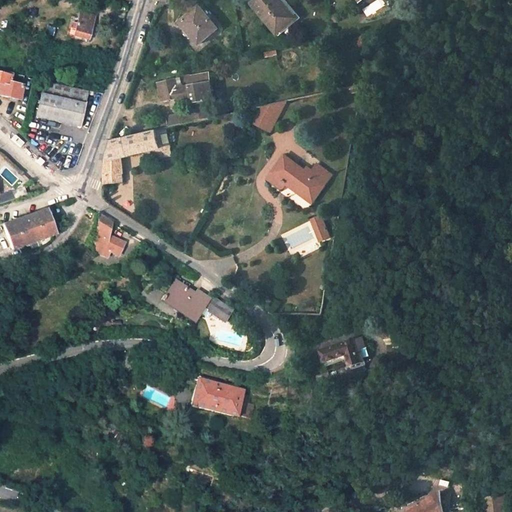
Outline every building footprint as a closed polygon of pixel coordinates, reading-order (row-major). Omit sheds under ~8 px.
[(281,0),(280,0),(248,0),(277,33),(295,19),(280,1),(281,0)] [(277,33),(280,37),(302,18),(286,0),(281,0),(280,1),(295,19),(277,33)] [(199,44),(218,29),(200,7),(181,22),(199,44)] [(74,36),(88,40),(92,23),(91,23),(93,17),(80,13),(77,24),(73,23),(71,28),(76,30),(74,36)] [(14,67),(2,65),(1,72),(12,74),(24,77),(25,71),(14,69),(14,67)] [(17,100),(19,100),(22,86),(11,83),(12,74),(1,72),(0,71),(0,95),(9,98),(17,100)] [(214,100),(209,73),(189,77),(189,75),(174,78),(175,80),(159,84),(162,95),(166,94),(167,101),(178,98),(179,102),(189,100),(193,99),(194,104),(206,102),(214,100)] [(86,87),(87,81),(75,78),(74,83),(74,84),(86,87)] [(36,117),(80,128),(85,103),(84,103),(87,94),(87,91),(44,82),(36,117)] [(189,100),(191,111),(193,122),(209,118),(206,102),(194,104),(193,99),(189,100)] [(264,106),(254,125),(256,127),(267,132),(271,125),(274,127),(287,100),(264,106)] [(193,122),(191,111),(181,114),(182,116),(183,124),(193,122)] [(182,116),(168,119),(169,127),(183,124),(182,116)] [(166,128),(111,140),(105,162),(121,158),(151,150),(155,149),(157,158),(170,155),(169,147),(170,147),(166,128)] [(279,177),(286,183),(313,202),(325,185),(333,174),(319,164),(314,171),(314,172),(311,175),(284,155),(277,165),(284,170),(279,177)] [(121,173),(123,173),(121,158),(105,162),(105,175),(121,173)] [(267,179),(282,189),(286,183),(279,177),(284,170),(277,165),(267,179)] [(123,182),(121,173),(105,175),(104,182),(104,184),(123,182)] [(26,195),(23,187),(11,191),(14,199),(26,195)] [(52,231),(45,210),(2,225),(10,245),(27,239),(28,243),(38,240),(36,236),(52,231)] [(118,255),(123,243),(115,239),(113,242),(108,239),(108,236),(111,223),(97,215),(92,251),(106,257),(109,251),(118,255)] [(316,219),(325,240),(332,237),(322,216),(316,219)] [(311,221),(321,242),(325,240),(316,219),(311,221)] [(38,240),(54,234),(52,231),(36,236),(38,240)] [(10,245),(11,249),(28,243),(27,239),(10,245)] [(223,323),(230,312),(214,300),(212,303),(196,292),(192,297),(185,292),(186,290),(174,282),(161,301),(193,323),(199,314),(202,309),(211,315),(223,323)] [(199,314),(207,320),(211,315),(202,309),(199,314)] [(399,330),(392,332),(396,346),(403,344),(400,331),(399,330)] [(365,362),(356,337),(353,339),(362,363),(365,362)] [(351,367),(362,363),(353,339),(319,351),(324,362),(346,354),(351,367)] [(324,362),(325,367),(348,359),(346,354),(324,362)] [(237,413),(242,395),(224,390),(225,386),(200,379),(193,405),(236,416),(237,413)] [(243,414),(248,396),(242,395),(237,413),(243,414)] [(312,433),(306,415),(302,417),(308,434),(312,433)] [(119,445),(124,438),(113,428),(107,438),(119,445)] [(141,458),(152,465),(157,458),(145,451),(141,458)] [(427,467),(424,453),(407,455),(410,470),(427,467)] [(184,467),(180,478),(185,480),(186,478),(189,469),(184,467)] [(209,486),(212,477),(189,469),(186,478),(209,486)] [(497,487),(482,490),(483,497),(498,495),(497,487)] [(440,492),(405,511),(444,511),(443,509),(467,506),(464,491),(440,495),(440,492)] [(509,511),(509,508),(507,493),(498,495),(483,497),(482,497),(484,511),(509,511)]
